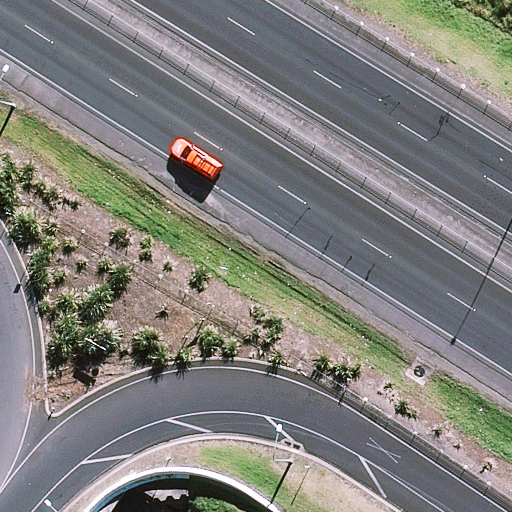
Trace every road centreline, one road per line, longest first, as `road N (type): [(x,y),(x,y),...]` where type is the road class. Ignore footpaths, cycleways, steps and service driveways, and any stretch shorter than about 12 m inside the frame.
road 1 (motorway): [(511,337),(0,6)]
road 2 (motorway): [(471,511),(316,411),(205,389),(145,399),(81,426),(4,485)]
road 3 (motorway): [(260,0),(511,160)]
road 4 (motorway): [(4,485),(16,367),(0,290)]
